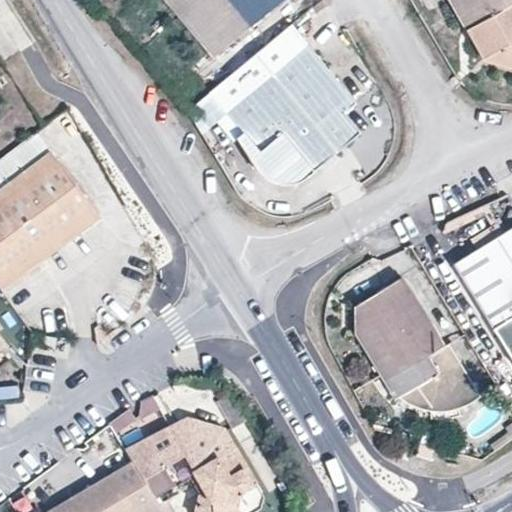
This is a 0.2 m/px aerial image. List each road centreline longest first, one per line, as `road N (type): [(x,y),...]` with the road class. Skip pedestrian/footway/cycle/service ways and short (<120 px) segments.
road 1 (tertiary): [(233,284),(57,0)]
road 2 (residential): [(233,284),(466,171)]
road 3 (residential): [(233,284),(26,439)]
road 4 (residential): [(367,0),(466,171)]
road 5 (tertiary): [(326,433),(233,284)]
